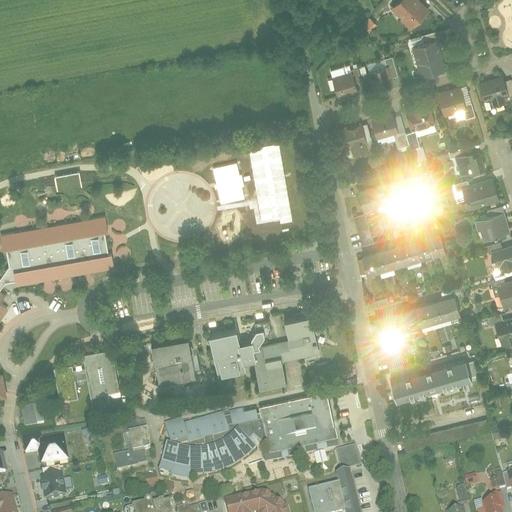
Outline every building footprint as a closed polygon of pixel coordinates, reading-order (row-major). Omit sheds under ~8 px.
[(424,0),(388,0),(407,20),(426,1),(424,0)] [(366,32),(374,25),(368,18),(360,25),(366,32)] [(439,39),(413,47),(422,75),(448,67),(439,39)] [(387,66),(367,72),(373,92),(394,86),(387,66)] [(354,70),(333,76),(339,97),(360,91),(354,70)] [(501,74),(477,82),(483,100),(490,98),(492,105),(505,101),(503,95),(507,93),(501,74)] [(459,86),(436,93),(443,115),(466,108),(459,86)] [(427,102),(403,110),(410,131),(434,124),(427,102)] [(393,112),(370,119),(376,139),(399,133),(393,112)] [(368,151),(360,124),(340,130),(345,147),(349,146),(352,156),(368,151)] [(58,154),(58,163),(85,161),(84,156),(94,155),(94,151),(58,154)] [(483,168),(478,152),(472,154),(471,151),(453,156),(458,175),(483,168)] [(213,167),(220,203),(249,197),(244,175),(242,175),(240,162),(213,167)] [(430,187),(424,167),(410,171),(416,191),(430,187)] [(416,191),(410,171),(396,175),(402,195),(416,191)] [(59,189),(84,187),(83,172),(58,174),(59,189)] [(402,195),(396,175),(382,180),(388,200),(402,195)] [(499,200),(492,177),(460,186),(467,210),(499,200)] [(388,200),(382,180),(368,184),(374,204),(388,200)] [(374,204),(368,184),(354,188),(361,208),(374,204)] [(509,230),(503,211),(475,219),(481,239),(509,230)] [(355,216),(363,246),(375,242),(367,213),(355,216)] [(0,395),(6,394),(2,371),(0,371),(0,321),(8,310),(1,306),(8,294),(2,290),(7,282),(16,281),(17,284),(112,268),(103,216),(5,232),(10,266),(0,279),(0,395)] [(445,249),(439,229),(425,233),(432,253),(445,249)] [(432,253),(425,233),(412,237),(418,257),(432,253)] [(418,257),(412,237),(399,241),(405,261),(418,257)] [(405,261),(399,241),(386,246),(392,266),(405,261)] [(511,243),(489,251),(494,266),(499,264),(501,271),(511,267),(511,243)] [(392,266),(386,246),(372,250),(379,270),(392,266)] [(379,270),(372,250),(359,254),(365,274),(379,270)] [(511,305),(511,279),(495,285),(502,308),(511,305)] [(459,313),(453,293),(439,298),(446,318),(459,313)] [(389,298),(377,300),(378,306),(390,304),(389,298)] [(446,318),(439,298),(426,302),(432,322),(446,318)] [(432,322),(426,302),(413,306),(419,326),(432,322)] [(419,326),(413,306),(400,310),(406,330),(419,326)] [(406,330),(400,310),(386,314),(393,334),(406,330)] [(255,349),(264,387),(292,380),(288,360),(320,353),(310,311),(285,316),(290,341),(255,349)] [(393,334),(386,314),(373,318),(380,338),(393,334)] [(511,316),(494,322),(502,347),(511,343),(511,316)] [(237,327),(209,333),(217,366),(245,359),(237,327)] [(199,379),(192,337),(155,343),(162,385),(199,379)] [(114,349),(83,355),(93,411),(111,408),(108,393),(121,391),(114,349)] [(390,358),(392,370),(409,367),(406,355),(390,358)] [(474,377),(467,357),(456,361),(462,381),(474,377)] [(462,381),(456,361),(445,364),(451,384),(462,381)] [(75,364),(53,368),(59,402),(80,398),(75,364)] [(451,384),(445,364),(433,368),(440,388),(451,384)] [(440,388),(433,368),(422,371),(428,391),(440,388)] [(428,391),(422,371),(411,375),(417,395),(428,391)] [(417,395),(411,375),(399,378),(406,398),(417,395)] [(406,398),(399,378),(388,382),(394,402),(406,398)] [(339,443),(328,392),(262,407),(273,457),(339,443)] [(42,405),(22,409),(26,427),(46,424),(42,405)] [(226,411),(170,426),(176,448),(232,434),(226,411)] [(484,422),(404,441),(409,461),(489,442),(484,422)] [(151,433),(130,437),(133,453),(116,456),(120,472),(147,466),(144,452),(154,450),(151,433)] [(60,434),(24,440),(26,453),(38,451),(40,463),(63,460),(60,434)] [(170,445),(162,467),(183,473),(203,475),(217,474),(232,468),(249,457),(257,447),(242,434),(235,441),(226,447),(213,452),(201,453),(187,451),(176,448),(170,445)] [(363,467),(360,446),(338,449),(341,470),(363,467)] [(360,511),(351,472),(335,476),(338,485),(310,492),(314,511),(360,511)] [(465,476),(468,486),(483,481),(481,472),(465,476)] [(160,476),(147,476),(147,487),(160,487),(160,476)] [(65,478),(41,481),(43,501),(67,498),(65,478)] [(163,490),(174,494),(177,485),(166,482),(163,490)] [(469,486),(460,487),(462,503),(470,502),(469,486)] [(290,511),(289,506),(264,492),(250,495),(226,502),(228,511),(290,511)] [(504,509),(500,494),(492,496),(493,500),(481,504),(483,510),(476,511),(500,511),(500,510),(504,509)] [(18,511),(15,495),(0,498),(0,511),(18,511)] [(165,511),(162,499),(132,508),(133,511),(165,511)]
